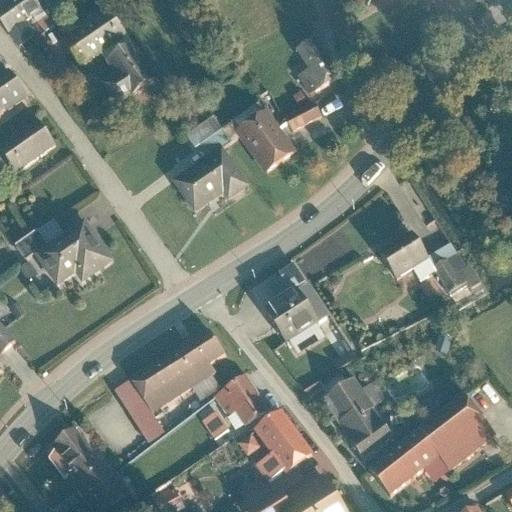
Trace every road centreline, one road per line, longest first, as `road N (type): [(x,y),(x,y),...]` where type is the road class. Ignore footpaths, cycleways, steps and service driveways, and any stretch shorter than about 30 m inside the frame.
road 1 (residential): [(0,50),(190,300)]
road 2 (residential): [(373,511),(205,291)]
road 3 (secondary): [(190,300),(61,395),(0,463)]
road 4 (secondary): [(383,155),(341,198),(205,291)]
road 5 (secondary): [(511,19),(383,155)]
road 6 (residential): [(312,0),(383,155)]
